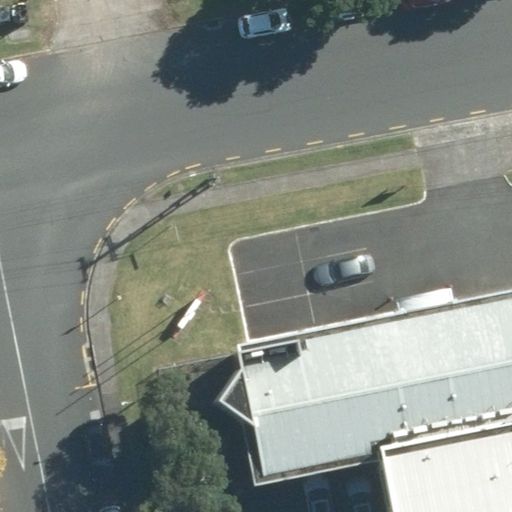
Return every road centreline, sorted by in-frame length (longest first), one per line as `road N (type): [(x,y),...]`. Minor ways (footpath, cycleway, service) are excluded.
road 1 (unclassified): [(0,134),(511,36)]
road 2 (unclassified): [(54,511),(0,253)]
